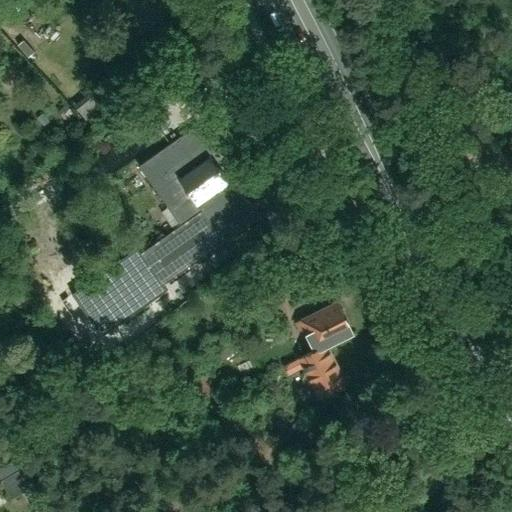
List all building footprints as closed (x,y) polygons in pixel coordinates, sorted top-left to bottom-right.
[(112,106),(98,88),(74,106),(88,124),(112,106)] [(168,207),(161,212),(173,229),(139,252),(161,284),(261,215),(235,178),(228,183),(208,155),(215,150),(197,124),(192,128),(186,118),(166,131),(172,141),(138,165),(168,207)] [(317,215),(299,225),(305,235),(323,224),(317,215)] [(346,384),(327,345),(352,332),(337,300),(296,321),(300,330),(305,328),(315,348),(299,356),(306,372),(301,374),(309,391),(315,388),(319,397),(346,384)] [(221,329),(205,339),(214,354),(230,344),(221,329)] [(1,482),(11,499),(35,486),(25,467),(24,468),(19,461),(0,471),(0,473),(4,480),(1,482)] [(158,497),(167,511),(184,511),(190,509),(175,485),(173,486),(170,481),(164,485),(168,491),(158,497)]
